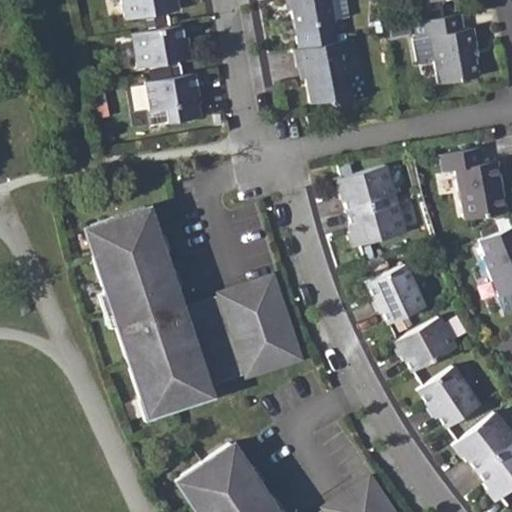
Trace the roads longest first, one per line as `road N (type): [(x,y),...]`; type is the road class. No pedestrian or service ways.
road 1 (residential): [(259,157),(342,366),(449,511)]
road 2 (residential): [(259,157),(511,111)]
road 3 (residential): [(230,0),(259,157)]
